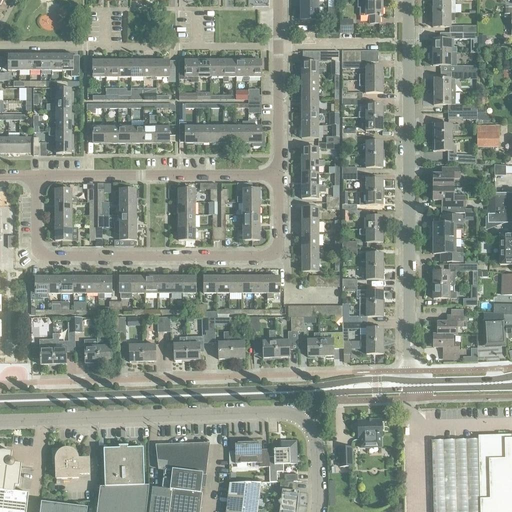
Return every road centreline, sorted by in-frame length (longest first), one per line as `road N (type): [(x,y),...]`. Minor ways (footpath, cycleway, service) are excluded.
road 1 (primary): [(0,401),(410,385)]
road 2 (residential): [(316,511),(317,441),(293,415),(0,419)]
road 3 (residential): [(36,176),(44,256),(267,255),(276,248),(276,173)]
road 4 (residential): [(410,385),(407,0)]
road 5 (residential): [(359,372),(0,383)]
road 6 (residential): [(0,46),(277,47)]
road 7 (residential): [(36,176),(276,173)]
road 8 (residential): [(276,173),(277,47)]
